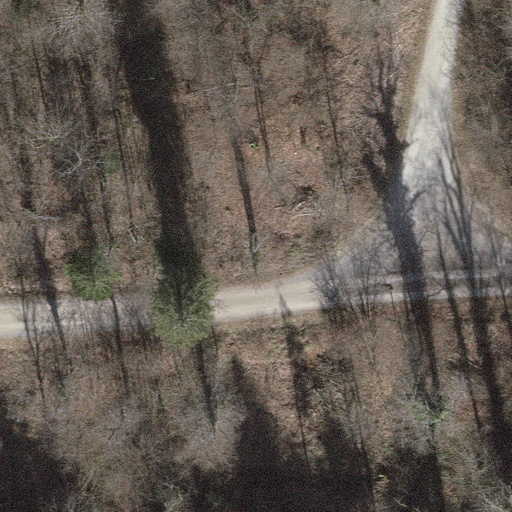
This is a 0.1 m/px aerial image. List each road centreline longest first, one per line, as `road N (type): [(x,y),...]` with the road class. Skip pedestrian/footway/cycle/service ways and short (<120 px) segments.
road 1 (track): [(419,257),(250,303),(0,321)]
road 2 (track): [(453,0),(419,257)]
